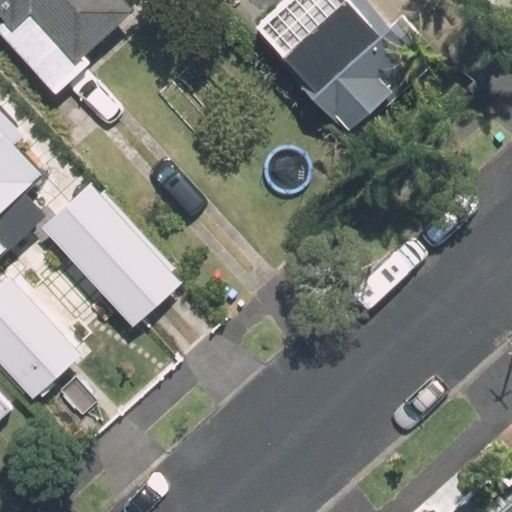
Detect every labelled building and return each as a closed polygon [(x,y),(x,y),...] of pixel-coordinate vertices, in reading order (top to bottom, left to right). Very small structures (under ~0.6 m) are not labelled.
[(0,0),(0,4),(5,10),(0,15),(0,22),(56,83),(91,51),(85,47),(135,2),(133,0),(0,0)] [(273,0),(249,23),(278,55),(271,60),(343,139),(423,65),(387,24),(399,14),(385,0),(273,0)] [(0,236),(55,186),(24,152),(42,136),(0,90),(0,236)] [(319,149),(282,187),(309,213),(346,175),(319,149)] [(119,303),(162,266),(82,175),(40,215),(119,303)] [(17,262),(0,277),(0,342),(39,383),(88,337),(17,262)] [(0,407),(12,396),(0,382),(0,407)]
